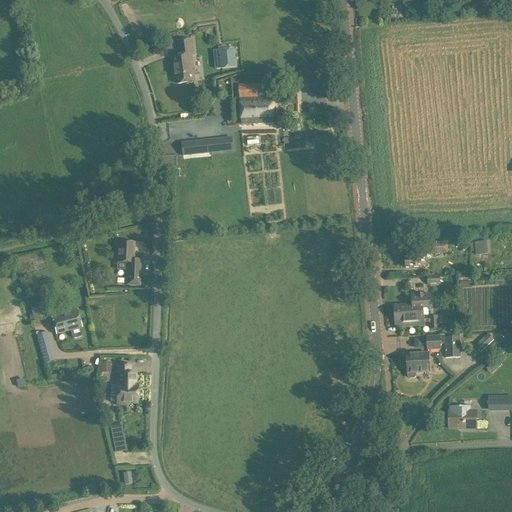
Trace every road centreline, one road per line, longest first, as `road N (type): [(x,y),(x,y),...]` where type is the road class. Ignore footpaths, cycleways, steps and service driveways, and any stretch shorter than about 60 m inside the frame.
road 1 (unclassified): [(171,492),(152,452),(159,212),(152,120),(138,70),(99,0)]
road 2 (tertiary): [(339,464),(367,409),(379,339),(342,0)]
road 3 (unclassified): [(398,450),(435,401),(511,332)]
